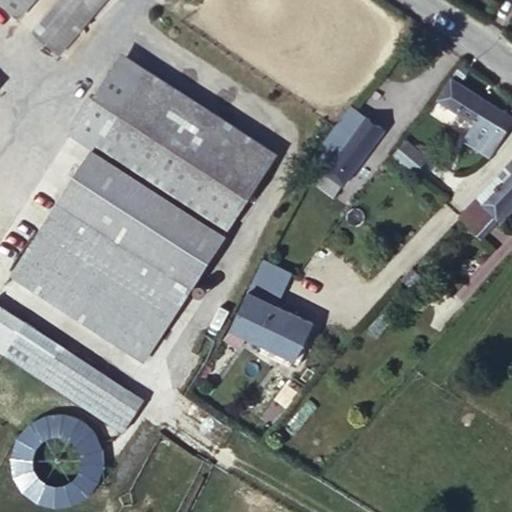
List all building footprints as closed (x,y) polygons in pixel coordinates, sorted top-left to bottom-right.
[(23,0),(25,1),(25,0),(53,0),(32,24),(55,46),(94,0),(23,0)] [(449,110),(481,132),(503,92),(448,56),(433,76),(457,96),(449,110)] [(67,123),(89,142),(136,75),(113,57),(67,123)] [(89,142),(59,188),(190,281),(269,166),(136,75),(89,142)] [(353,95),(344,87),(323,120),(331,125),(353,95)] [(371,110),(353,95),(331,125),(307,162),(325,176),(371,110)] [(396,105),(380,128),(403,144),(418,125),(396,105)] [(511,169),(511,126),(454,186),(474,209),(511,169)] [(59,188),(23,240),(153,333),(190,281),(59,188)] [(153,333),(23,240),(6,263),(139,353),(153,333)] [(403,240),(391,251),(409,267),(419,255),(403,240)] [(275,298),(292,268),(269,249),(215,332),(229,341),(241,326),(288,355),(310,318),(275,298)] [(388,254),(333,312),(354,332),(409,274),(388,254)] [(16,319),(19,315),(21,309),(0,295),(0,336),(121,418),(135,396),(16,319)] [(18,420),(21,508),(100,505),(98,418),(18,420)] [(511,511),(511,494),(499,486),(488,500),(504,511),(511,511)]
